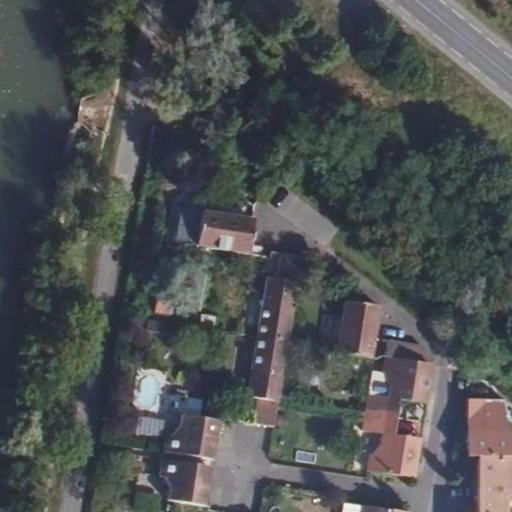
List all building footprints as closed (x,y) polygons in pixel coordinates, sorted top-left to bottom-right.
[(248,245),(252,220),(204,211),(197,247),(264,258),(265,248),(248,245)] [(300,257),(281,254),(278,278),(266,276),(256,337),(286,342),(300,257)] [(345,302),(336,350),(335,353),(371,359),(373,339),(378,307),(345,302)] [(286,342),(256,337),(256,338),(246,398),(257,400),(253,424),(273,428),(286,342)] [(388,341),(386,358),(419,363),(422,347),(388,341)] [(370,395),(367,413),(398,418),(400,400),(424,403),(430,365),(419,363),(386,358),(382,377),(386,378),(390,388),(387,398),(370,395)] [(163,436),(168,405),(140,400),(134,431),(163,436)] [(503,401),(466,400),(465,457),(475,457),(511,457),(511,431),(508,431),(503,417),(503,401)] [(370,454),(366,471),(412,479),(418,441),(395,437),(398,418),(367,413),(364,431),(381,435),(380,443),(373,454),(370,454)] [(223,422),(184,416),(181,416),(180,426),(171,437),(167,436),(165,453),(210,460),(215,435),(221,436),(223,422)] [(511,457),(475,457),(474,511),(506,511),(506,499),(511,498),(511,457)] [(209,468),(164,461),(160,478),(164,478),(169,490),(167,502),(170,502),(209,508),(211,494),(205,493),(209,468)] [(362,498),(345,496),(342,511),(359,511),(361,506),(362,498)]
